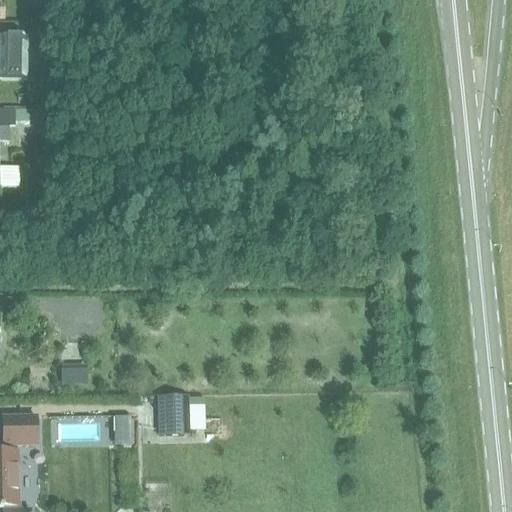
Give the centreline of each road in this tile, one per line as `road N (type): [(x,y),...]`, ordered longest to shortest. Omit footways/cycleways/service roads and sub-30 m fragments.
road 1 (track): [(315,0),(327,121),(318,165),(300,180),(45,250),(0,253)]
road 2 (secondary): [(471,190),(503,511)]
road 3 (track): [(140,0),(150,221)]
road 4 (secondary): [(471,190),(497,0)]
road 5 (secondary): [(452,0),(471,190)]
